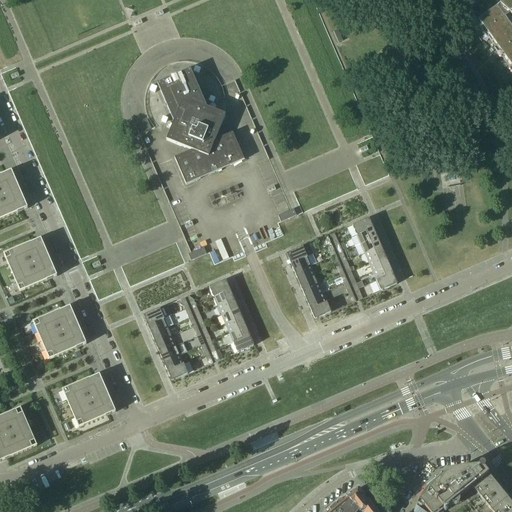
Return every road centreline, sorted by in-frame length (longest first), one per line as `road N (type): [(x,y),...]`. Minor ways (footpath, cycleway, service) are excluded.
road 1 (residential): [(139,425),(0,104)]
road 2 (residential): [(302,355),(511,264)]
road 3 (secondary): [(317,437),(138,511)]
road 4 (residential): [(139,425),(302,355)]
road 5 (residential): [(0,481),(139,425)]
road 6 (secondary): [(450,371),(317,437)]
road 7 (secondary): [(317,437),(448,389)]
road 8 (residential): [(302,355),(243,239)]
road 9 (residential): [(416,455),(368,466),(301,511)]
